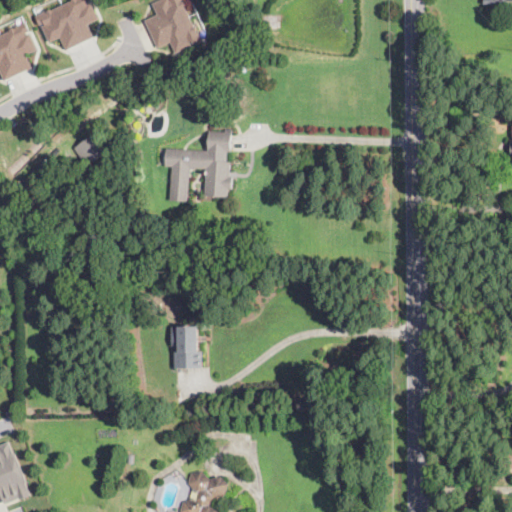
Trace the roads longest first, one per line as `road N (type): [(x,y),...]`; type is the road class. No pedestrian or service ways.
road 1 (tertiary): [(416,511),(413,0)]
road 2 (residential): [(0,113),(141,47)]
